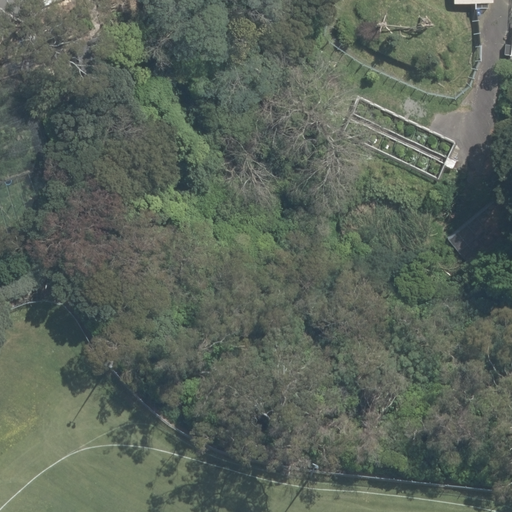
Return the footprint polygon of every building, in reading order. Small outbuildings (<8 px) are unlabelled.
[(70,40),(80,68),(100,62),(90,34),(70,40)] [(77,70),(68,44),(51,50),(60,76),(77,70)] [(86,73),(87,80),(98,76),(96,69),(86,72),(86,73)] [(319,164),(368,196),(391,161),(342,129),(319,164)] [(466,259),(480,276),(511,250),(511,221),(494,237),(476,214),(466,222),(484,244),(466,259)]
